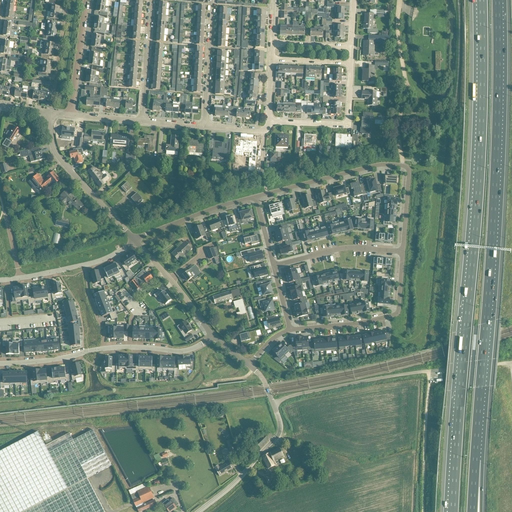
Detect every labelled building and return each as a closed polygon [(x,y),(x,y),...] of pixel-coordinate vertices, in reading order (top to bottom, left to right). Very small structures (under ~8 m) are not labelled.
[(57,7),(58,5),(49,3),(48,12),(59,14),(60,7),(57,7)] [(97,5),(96,11),(100,12),(99,14),(107,15),(107,13),(105,12),(105,6),(97,5)] [(333,5),(333,7),(335,7),(335,8),(335,14),(344,14),(344,8),(339,8),(340,5),(333,5)] [(372,29),(373,14),(377,15),(378,13),(382,14),(382,16),(386,16),(386,10),(370,10),(370,14),(365,14),(365,25),(364,24),(363,29),(368,29),(368,33),(378,34),(378,29),(372,29)] [(58,20),(59,14),(48,12),(46,22),(55,23),(55,20),(58,20)] [(327,20),(327,14),(318,13),(317,13),(317,16),(317,17),(322,17),(322,25),(326,25),(326,22),(327,20)] [(104,22),(105,18),(107,19),(107,15),(99,14),(99,17),(95,17),(94,23),(107,24),(107,22),(104,22)] [(5,22),(4,29),(14,30),(17,31),(18,27),(12,27),(12,23),(5,22)] [(54,25),(55,23),(46,22),(45,30),(44,30),(57,32),(57,26),(54,25)] [(94,23),(93,29),(95,29),(94,32),(105,34),(105,31),(106,31),(107,24),(94,23)] [(4,29),(3,35),(13,37),(14,30),(4,29)] [(56,38),(57,32),(44,30),(43,40),(52,41),(52,37),(56,38)] [(93,35),(92,40),(104,42),(104,39),(104,36),(105,34),(94,32),(93,35)] [(51,43),(52,41),(43,40),(43,42),(41,42),(40,48),(42,48),(42,49),(54,50),(55,44),(51,43)] [(103,46),(104,42),(92,40),(91,47),(92,47),(92,49),(102,51),(103,48),(100,48),(100,45),(103,46)] [(1,47),(9,48),(12,49),(12,46),(14,46),(14,42),(2,41),(1,47)] [(374,42),(364,41),(363,56),(373,56),(373,49),(374,49),(374,42)] [(41,54),(41,58),(49,59),(49,56),(53,56),(54,50),(42,49),(41,54)] [(100,58),(100,54),(102,54),(102,51),(92,49),(91,53),(90,53),(89,58),(101,60),(103,61),(103,58),(101,58),(100,58)] [(10,67),(11,60),(0,58),(0,65),(10,67)] [(40,60),(40,65),(43,65),(42,67),(51,68),(52,62),(48,61),(49,59),(41,58),(40,60)] [(100,66),(101,60),(89,58),(88,65),(92,65),(92,68),(100,69),(103,70),(103,67),(100,66)] [(363,69),(362,81),(369,82),(369,79),(375,79),(375,69),(378,69),(378,68),(378,66),(388,66),(389,62),(379,61),(375,61),(375,66),(369,66),(369,69),(363,69)] [(11,67),(10,67),(0,65),(0,72),(6,73),(6,70),(10,70),(11,67)] [(276,71),(276,78),(279,78),(279,75),(282,75),(282,77),(284,77),(285,77),(285,73),(284,73),(285,67),(279,66),(279,71),(276,71)] [(315,75),(315,68),(309,68),(306,68),(306,66),(306,78),(315,78),(315,75)] [(50,74),(51,68),(42,67),(42,73),(39,72),(38,76),(46,77),(47,74),(50,74)] [(99,72),(100,69),(92,68),(91,71),(88,70),(87,76),(98,78),(99,76),(96,76),(96,72),(99,72)] [(98,84),(98,78),(87,76),(86,83),(90,83),(89,86),(91,87),(97,87),(101,87),(101,85),(98,84)] [(12,93),(13,85),(10,85),(10,88),(3,87),(2,95),(12,96),(12,93)] [(20,98),(22,89),(16,88),(16,85),(13,85),(12,93),(15,93),(15,97),(20,98)] [(87,102),(86,106),(87,106),(87,105),(93,106),(94,99),(95,87),(85,86),(85,90),(90,91),(90,94),(91,95),(91,99),(87,98),(87,99),(86,99),(85,99),(85,101),(86,102),(87,102)] [(30,98),(31,87),(29,87),(28,89),(22,88),(22,89),(20,98),(27,99),(27,98),(30,98)] [(39,101),(40,92),(34,91),(35,88),(31,87),(30,98),(33,99),(33,100),(39,101)] [(47,91),(46,93),(40,92),(39,101),(45,102),(45,99),(49,100),(50,92),(47,91)] [(369,91),(369,92),(362,92),(362,99),(365,99),(366,99),(366,98),(368,98),(368,105),(377,106),(377,98),(376,98),(376,91),(369,91)] [(167,93),(164,93),(164,95),(164,100),(163,105),(163,111),(166,111),(166,112),(172,112),(173,105),(168,105),(168,101),(167,101),(167,93)] [(246,98),(246,101),(255,102),(256,100),(257,100),(257,94),(249,93),(248,99),(246,98)] [(135,104),(135,103),(134,102),(133,102),(129,102),(130,98),(123,98),(123,106),(126,106),(126,109),(132,109),(133,106),(134,106),(135,106),(135,105),(135,104)] [(153,104),(153,111),(160,111),(160,110),(163,111),(163,105),(164,100),(154,99),(153,104)] [(304,112),(304,102),(301,101),(301,103),(295,103),(295,113),(301,113),(301,111),(304,112)] [(176,102),(173,102),(173,105),(172,112),(179,113),(179,110),(182,110),(183,103),(180,103),(179,106),(176,105),(176,102)] [(313,114),(313,104),(308,104),(308,102),(304,102),(304,112),(307,112),(307,114),(313,114)] [(283,103),(277,103),(277,106),(274,106),(274,110),(277,110),(277,112),(282,113),(283,106),(283,103)] [(322,114),(323,108),(320,108),(320,104),(313,104),(313,114),(322,114)] [(233,113),(233,107),(226,106),(226,105),(223,105),(223,106),(222,109),(222,116),(228,117),(229,114),(233,114),(233,113)] [(215,106),(214,109),(216,109),(215,116),(216,116),(216,117),(219,117),(219,116),(222,116),(222,109),(223,106),(215,106)] [(243,118),(244,108),(233,107),(233,113),(237,113),(237,118),(243,118)] [(360,125),(360,132),(362,132),(362,134),(370,134),(371,124),(370,124),(370,118),(373,118),(373,113),(363,113),(363,118),(362,117),(361,123),(361,125),(360,125)] [(20,133),(18,132),(20,130),(15,127),(8,138),(7,137),(2,145),(8,149),(15,137),(17,138),(18,138),(20,135),(20,133)] [(63,128),(62,136),(74,137),(75,129),(70,128),(67,128),(63,128)] [(103,142),(104,133),(96,132),(92,131),(92,135),(85,135),(84,144),(88,144),(88,141),(94,141),(98,142),(99,144),(102,144),(103,142)] [(347,142),(347,135),(336,134),(336,139),(336,147),(346,147),(346,150),(351,148),(352,147),(352,143),(347,142)] [(111,144),(128,146),(129,136),(112,135),(111,139),(111,140),(111,144)] [(288,147),(288,136),(276,135),(276,147),(288,147)] [(315,148),(316,135),(304,135),(304,140),(304,147),(315,148)] [(357,143),(358,135),(352,135),(352,140),(352,143),(352,147),(360,148),(361,143),(357,143)] [(153,152),(154,136),(149,136),(147,136),(144,136),(144,139),(138,138),(137,144),(137,146),(143,146),(143,144),(148,144),(148,149),(146,148),(146,152),(153,152)] [(178,152),(179,136),(172,136),(171,146),(167,145),(166,151),(178,152)] [(213,154),(212,156),(227,157),(227,153),(229,153),(230,140),(228,139),(225,139),(225,142),(214,141),(213,154)] [(202,157),(203,144),(199,144),(199,141),(189,140),(188,146),(187,153),(194,153),(194,156),(202,157)] [(252,151),(253,141),(241,140),(240,151),(252,152),(251,158),(250,158),(249,165),(256,165),(256,159),(257,151),(252,151)] [(25,151),(20,152),(21,158),(29,156),(31,163),(45,159),(42,149),(34,151),(33,148),(25,151)] [(84,155),(83,152),(84,151),(86,151),(85,148),(82,148),(79,148),(73,149),(74,151),(69,152),(71,158),(74,157),(74,159),(75,159),(76,162),(76,161),(77,164),(75,164),(76,165),(84,163),(82,155),(84,155)] [(6,163),(0,165),(2,173),(9,171),(6,163)] [(98,173),(93,167),(88,171),(100,188),(106,183),(105,182),(109,178),(106,174),(104,176),(100,171),(98,173)] [(34,182),(31,184),(33,186),(36,184),(42,192),(46,189),(47,186),(50,184),(52,183),(54,185),(60,180),(53,172),(47,177),(48,178),(44,182),(38,174),(32,179),(34,182)] [(398,195),(399,178),(397,178),(397,177),(396,177),(391,177),(385,176),(385,177),(383,177),(384,184),(393,185),(392,194),(397,195),(398,195)] [(370,179),(367,180),(370,193),(378,191),(378,193),(382,192),(380,185),(377,186),(375,179),(371,180),(370,179)] [(132,188),(127,182),(121,188),(126,193),(132,188)] [(365,194),(363,184),(360,185),(359,182),(350,184),(351,189),(353,189),(354,193),(353,193),(354,197),(362,195),(365,194)] [(345,189),(344,186),(334,189),(336,196),(346,193),(347,195),(350,194),(348,188),(345,189)] [(74,197),(69,191),(68,191),(67,190),(58,198),(65,205),(67,203),(71,207),(73,205),(78,211),(84,206),(78,200),(77,201),(74,197)] [(333,200),(332,193),(325,195),(324,191),(317,193),(320,204),(327,202),(330,201),(333,200)] [(137,193),(131,198),(138,206),(144,201),(137,193)] [(317,207),(315,201),(312,202),(310,195),(302,197),(305,209),(313,207),(313,208),(317,207)] [(286,201),(288,211),(292,210),(293,214),(300,212),(298,205),(295,205),(293,199),(286,201)] [(276,205),(275,204),(269,205),(269,206),(271,215),(272,214),(272,215),(284,212),(282,203),(276,205)] [(240,213),(241,214),(237,215),(240,225),(243,224),(242,221),(253,218),(252,214),(253,214),(252,211),(251,211),(251,210),(240,213)] [(227,220),(223,221),(225,227),(228,226),(228,227),(229,229),(238,227),(237,224),(235,216),(233,216),(232,215),(228,216),(226,217),(227,220)] [(384,222),(383,225),(385,225),(388,225),(392,226),(392,223),(395,223),(395,217),(386,216),(384,216),(384,222)] [(353,230),(350,218),(344,220),(347,231),(353,230)] [(211,231),(221,227),(221,229),(224,228),(222,221),(219,222),(218,219),(209,223),(211,231)] [(338,221),(341,233),(347,231),(344,220),(345,223),(339,224),(338,221)] [(338,221),(332,223),(335,234),(341,233),(338,221)] [(282,229),(275,231),(276,237),(289,234),(287,228),(288,228),(287,225),(288,225),(288,223),(281,224),(282,226),(281,226),(282,229)] [(329,236),(335,234),(332,223),(333,226),(327,227),(329,236)] [(202,226),(193,229),(197,239),(205,236),(207,240),(210,239),(208,233),(205,234),(202,226)] [(322,238),(320,229),(319,227),(314,228),(313,229),(314,229),(314,230),(316,239),(322,238)] [(328,236),(326,227),(320,229),(322,238),(328,236)] [(316,239),(314,230),(314,229),(313,229),(308,231),(308,232),(310,241),(316,239)] [(310,241),(308,232),(302,233),(304,242),(310,241)] [(259,244),(257,235),(249,237),(249,234),(243,236),(245,245),(251,243),(252,245),(259,244)] [(290,239),(289,234),(277,237),(278,243),(285,241),(285,244),(292,242),(291,239),(290,239)] [(179,248),(173,254),(179,261),(192,249),(185,241),(178,248),(179,248)] [(293,252),(292,246),(292,245),(292,242),(285,244),(286,247),(280,249),(281,255),(284,254),(284,255),(288,254),(288,253),(293,252)] [(216,257),(213,248),(207,251),(210,259),(216,257)] [(263,256),(261,251),(253,253),(252,249),(241,252),(242,256),(249,254),(251,263),(264,259),(263,259),(262,257),(263,256)] [(125,264),(122,266),(126,271),(129,269),(127,266),(128,266),(129,267),(132,265),(131,263),(136,260),(132,254),(129,257),(129,256),(125,259),(123,261),(125,264)] [(116,264),(110,266),(114,276),(115,278),(121,275),(122,277),(125,276),(122,269),(119,271),(116,264)] [(268,275),(266,267),(263,268),(262,264),(249,267),(251,272),(254,271),(256,278),(260,277),(260,278),(264,277),(264,276),(268,275)] [(110,266),(104,269),(107,276),(104,277),(107,283),(110,282),(109,279),(114,276),(110,266)] [(188,271),(183,275),(188,281),(193,277),(195,279),(198,276),(194,271),(195,271),(192,268),(188,271)] [(298,274),(297,269),(285,271),(287,277),(298,274)] [(146,283),(153,278),(149,273),(146,275),(143,270),(134,278),(134,279),(135,279),(139,285),(145,281),(146,283)] [(92,274),(91,274),(92,278),(93,277),(94,284),(101,282),(102,286),(105,285),(103,279),(100,280),(98,271),(92,273),(92,274)] [(349,281),(350,272),(344,271),(344,274),(341,274),(339,274),(341,280),(349,281)] [(339,281),(337,272),(331,273),(333,282),(339,281)] [(333,282),(331,273),(326,275),(325,275),(328,284),(333,282)] [(298,274),(287,277),(288,283),(295,281),(296,284),(302,283),(301,279),(301,280),(299,274),(298,274)] [(328,284),(325,275),(320,276),(322,286),(328,285),(328,284)] [(322,286),(320,276),(319,276),(314,278),(314,281),(316,288),(322,286)] [(136,291),(141,287),(139,285),(135,279),(134,279),(130,283),(136,291)] [(257,288),(260,287),(263,296),(273,294),(270,284),(267,285),(266,280),(256,283),(257,288)] [(55,292),(51,293),(53,299),(56,299),(56,297),(62,296),(62,294),(61,290),(62,290),(61,286),(60,286),(60,282),(53,284),(55,292)] [(304,292),(303,286),(302,283),(296,284),(297,287),(290,289),(291,295),(292,295),(291,295),(301,292),(304,292)] [(27,286),(20,287),(22,300),(22,301),(28,300),(29,304),(32,304),(31,297),(28,298),(27,286)] [(20,287),(14,288),(16,301),(22,300),(20,287)] [(34,297),(31,297),(32,304),(36,303),(35,302),(42,301),(42,299),(40,288),(39,288),(38,287),(35,288),(35,289),(33,289),(34,297)] [(46,287),(40,288),(42,299),(48,298),(48,301),(51,300),(51,294),(47,295),(46,287)] [(231,291),(210,298),(212,305),(215,304),(233,298),(241,295),(239,289),(231,291)] [(104,291),(94,295),(96,301),(106,297),(104,291)] [(159,291),(154,295),(156,298),(159,296),(166,305),(171,300),(168,297),(169,297),(166,293),(166,294),(164,291),(161,294),(159,291)] [(303,298),(301,292),(291,295),(292,295),(293,300),(300,299),(300,302),(307,300),(306,297),(303,298)] [(96,301),(95,301),(98,306),(108,302),(106,297),(96,301)] [(377,304),(377,307),(383,307),(383,304),(389,305),(389,299),(380,298),(378,298),(377,304)] [(266,299),(258,301),(259,304),(263,303),(266,312),(274,309),(272,301),(266,302),(266,299)] [(248,314),(245,300),(235,303),(237,310),(240,309),(242,316),(248,314)] [(307,309),(306,303),(307,303),(307,300),(300,302),(301,305),(295,306),(296,312),(306,309),(306,310),(307,309)] [(108,302),(98,306),(100,312),(100,311),(111,307),(109,302),(108,302)] [(371,302),(362,304),(364,312),(369,311),(369,308),(372,308),(371,302)] [(364,312),(362,304),(362,303),(356,304),(356,305),(357,314),(364,312)] [(330,317),(329,305),(323,306),(323,308),(320,309),(321,314),(323,314),(324,317),(330,317)] [(111,307),(100,311),(100,312),(102,317),(110,314),(111,317),(117,315),(115,312),(113,313),(111,307)] [(306,310),(306,309),(296,312),(297,318),(297,317),(297,318),(307,315),(308,315),(306,310)] [(269,329),(281,326),(279,318),(273,319),(272,316),(266,318),(266,321),(267,321),(269,329)] [(192,330),(190,327),(188,324),(186,321),(184,322),(184,321),(183,321),(182,322),(181,322),(181,323),(180,323),(181,324),(179,325),(183,330),(180,332),(185,338),(184,338),(186,342),(193,338),(191,334),(189,335),(187,333),(192,330)] [(240,335),(239,335),(241,340),(242,339),(242,341),(241,341),(242,346),(255,342),(254,338),(262,336),(260,329),(240,335)] [(390,340),(390,334),(386,333),(385,334),(384,331),(379,332),(381,343),(387,342),(386,340),(390,340)] [(297,351),(303,350),(302,338),(302,337),(296,338),(296,345),(291,346),(293,352),(297,351)] [(308,344),(307,337),(302,338),(303,350),(308,350),(309,350),(312,350),(311,344),(308,344)] [(6,340),(3,340),(3,346),(6,346),(6,355),(13,355),(13,354),(13,344),(12,344),(6,344),(6,340)] [(19,342),(12,342),(12,344),(13,344),(13,354),(19,354),(19,347),(22,347),(22,340),(19,340),(19,342)] [(321,352),(320,340),(314,341),(314,343),(311,344),(312,350),(312,352),(321,352)] [(293,352),(291,346),(289,346),(286,348),(282,343),(277,347),(285,356),(289,352),(290,353),(293,352)] [(285,356),(277,347),(273,351),(277,356),(274,359),(279,363),(282,361),(281,361),(286,356),(285,356)] [(119,364),(116,364),(116,371),(120,371),(120,368),(126,368),(126,370),(126,356),(125,356),(125,357),(123,357),(119,357),(119,364)] [(132,356),(126,356),(126,370),(132,370),(132,371),(136,371),(136,364),(132,364),(132,356)] [(136,364),(136,371),(139,371),(139,370),(145,370),(146,357),(139,356),(139,365),(136,364)] [(104,361),(104,365),(105,365),(105,370),(111,370),(111,373),(115,373),(115,367),(112,366),(112,358),(105,357),(105,359),(105,361),(104,361)] [(146,357),(145,370),(152,370),(152,371),(155,371),(155,365),(152,365),(152,357),(146,357)] [(74,374),(71,374),(73,381),(76,380),(76,379),(82,377),(80,369),(81,369),(80,365),(79,365),(79,364),(72,365),(74,374)] [(65,367),(58,368),(60,381),(66,380),(66,381),(69,381),(69,374),(66,375),(65,367)] [(53,377),(50,377),(50,383),(54,383),(53,381),(60,381),(58,368),(52,369),(53,377)] [(34,379),(31,379),(31,386),(35,385),(35,384),(41,383),(39,370),(40,370),(33,371),(34,379)] [(40,370),(39,370),(41,383),(47,383),(47,384),(50,383),(50,377),(47,377),(46,370),(40,370)] [(4,381),(0,381),(1,387),(4,387),(4,386),(10,386),(10,384),(9,373),(3,373),(4,381)] [(104,511),(87,478),(96,474),(97,474),(98,473),(98,472),(111,465),(93,430),(73,440),(69,433),(45,446),(38,431),(0,451),(0,511),(104,511)] [(260,448),(268,440),(264,435),(256,443),(260,448)] [(235,445),(228,447),(231,457),(238,455),(235,445)] [(262,457),(268,469),(276,465),(274,462),(284,457),(280,448),(262,457)] [(220,468),(218,465),(215,467),(219,476),(234,468),(230,462),(220,468)] [(154,498),(151,492),(147,483),(129,491),(136,506),(154,498)] [(167,511),(168,511),(170,511),(176,508),(175,507),(178,505),(173,498),(168,502),(168,503),(164,506),(165,508),(165,509),(165,510),(166,511),(167,511)] [(143,505),(146,510),(156,505),(154,500),(143,505)]
